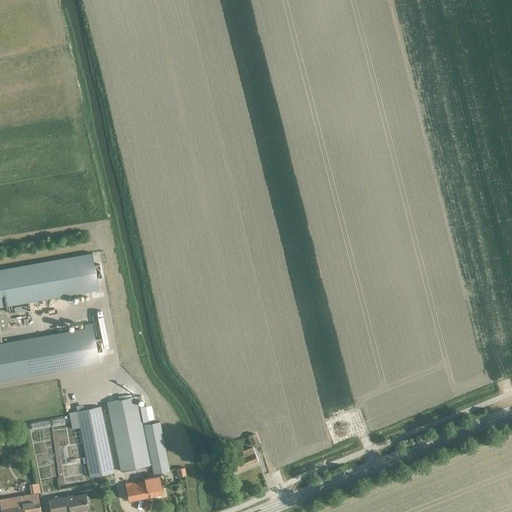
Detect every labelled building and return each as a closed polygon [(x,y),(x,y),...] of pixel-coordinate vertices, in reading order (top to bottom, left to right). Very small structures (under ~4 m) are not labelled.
[(92,253),(0,269),(0,306),(98,289),(96,277),(99,276),(97,265),(94,265),(92,253)] [(84,328),(0,342),(0,380),(99,363),(92,322),(84,324),(84,328)] [(120,470),(149,464),(136,396),(123,398),(123,395),(118,396),(118,399),(106,402),(120,470)] [(113,472),(101,415),(99,406),(68,412),(70,421),(78,420),(90,477),(113,472)] [(153,474),(169,471),(159,422),(144,425),(153,474)] [(260,445),(255,433),(247,436),(251,445),(253,445),(254,447),(260,445)] [(233,471),(258,461),(252,446),(241,451),(243,455),(229,461),(233,471)] [(127,501),(162,494),(158,475),(147,478),(147,480),(130,483),(130,481),(124,483),(127,501)] [(28,511),(41,509),(38,491),(0,498),(0,511),(28,511)] [(69,511),(88,508),(85,494),(74,497),(73,494),(48,500),(50,511),(55,511),(69,509),(69,511)]
